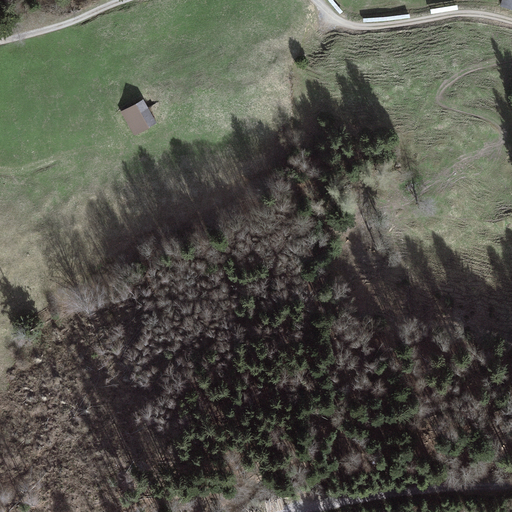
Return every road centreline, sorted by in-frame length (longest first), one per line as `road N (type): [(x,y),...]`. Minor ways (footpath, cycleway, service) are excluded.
road 1 (track): [(312,0),(363,27),(463,13),(511,21)]
road 2 (track): [(307,511),(419,489),(511,485)]
road 3 (track): [(0,40),(125,0)]
